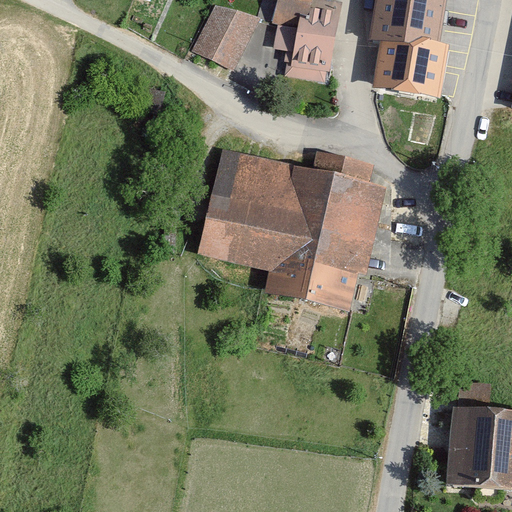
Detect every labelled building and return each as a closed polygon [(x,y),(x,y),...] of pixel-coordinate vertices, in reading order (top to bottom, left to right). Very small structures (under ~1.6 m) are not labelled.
[(358,0),(352,39),(379,44),(370,93),(443,105),(450,56),(454,57),(463,0),(358,0)] [(189,55),(233,77),(259,23),(216,2),(189,55)] [(316,9),(280,3),(276,30),(311,37),(316,9)] [(292,71),(332,77),(337,45),(297,38),(292,71)] [(160,123),(168,97),(145,90),(137,116),(160,123)] [(263,301),(350,322),(356,298),(363,299),(387,191),(218,154),(194,262),(269,279),(263,301)] [(461,403),(489,402),(489,384),(461,385),(461,403)] [(511,414),(452,410),(447,490),(511,494),(511,414)]
